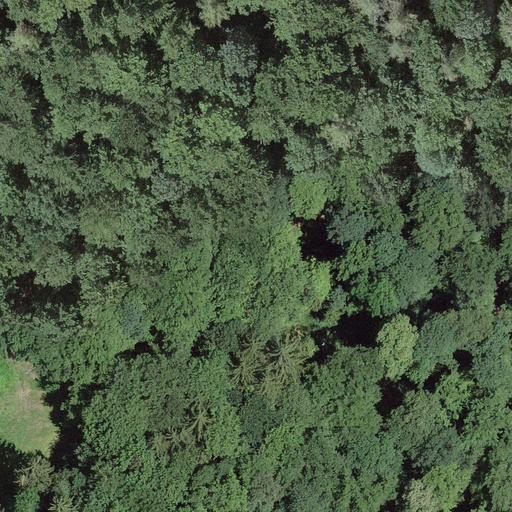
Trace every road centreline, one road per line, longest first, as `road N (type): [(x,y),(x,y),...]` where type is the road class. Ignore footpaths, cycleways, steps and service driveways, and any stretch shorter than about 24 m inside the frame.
road 1 (track): [(0,340),(94,278),(270,186),(439,116),(465,86),(484,0)]
road 2 (track): [(258,511),(313,439),(319,390),(296,275),(296,244),(309,216),(435,151),(476,114),(489,79),(477,55)]
